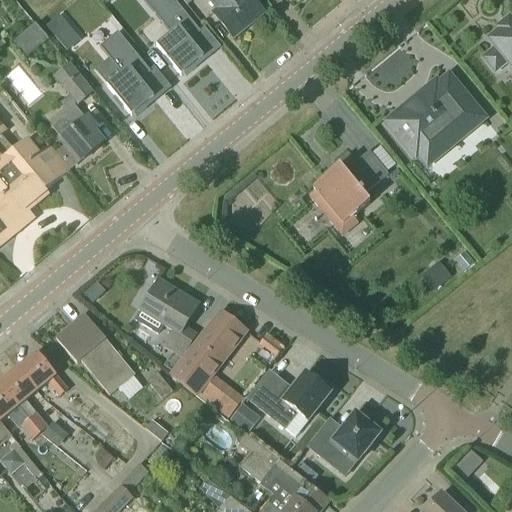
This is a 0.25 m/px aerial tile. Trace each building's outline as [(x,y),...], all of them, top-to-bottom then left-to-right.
[(265,14),(253,0),(181,0),(187,8),(196,0),(205,0),(215,12),(213,13),(233,39),(265,14)] [(195,66),(204,58),(190,42),(201,33),(183,11),(165,26),(172,35),(157,47),(165,57),(163,59),(172,69),(174,67),(182,77),(185,74),(187,77),(197,68),(195,66)] [(79,42),(59,17),(46,28),(67,52),(79,42)] [(511,24),(511,25),(509,23),(498,31),(500,34),(490,43),(496,51),(485,60),(495,73),(506,63),(511,70),(511,24)] [(27,61),(49,42),(35,26),(13,46),(27,61)] [(133,52),(115,67),(122,76),(107,88),(115,98),(113,100),(122,111),(124,109),(132,118),(135,116),(137,118),(147,109),(145,107),(154,100),(140,83),(151,74),(133,52)] [(53,78),(75,105),(77,108),(91,98),(67,68),(53,78)] [(436,83),(386,124),(416,160),(418,158),(427,168),(484,121),(449,77),(438,85),(436,83)] [(96,132),(77,108),(75,105),(48,126),(62,142),(53,149),(71,172),(102,146),(93,134),(96,132)] [(68,175),(47,149),(36,158),(26,145),(15,154),(0,135),(0,134),(2,133),(0,129),(0,163),(2,166),(35,203),(45,194),(45,193),(68,175)] [(363,197),(388,177),(370,154),(370,153),(345,174),(342,171),(332,179),(329,176),(313,190),(316,193),(309,198),(342,238),(358,225),(353,219),(370,205),(363,197)] [(0,219),(12,234),(31,218),(25,211),(35,203),(2,166),(0,163),(0,219)] [(454,261),(464,273),(474,265),(464,253),(454,261)] [(439,264),(421,278),(433,294),(451,279),(439,264)] [(159,283),(139,314),(135,321),(158,336),(163,328),(172,334),(163,349),(182,361),(196,338),(184,331),(197,309),(174,295),(175,293),(159,283)] [(92,306),(106,293),(97,284),(84,296),(92,306)] [(246,333),(222,314),(171,379),(196,398),(246,333)] [(135,378),(105,342),(85,317),(74,327),(75,329),(59,342),(57,340),(56,341),(78,367),(81,364),(110,398),(135,378)] [(37,355),(18,371),(38,395),(49,385),(60,399),(68,392),(57,379),(37,355)] [(38,395),(18,371),(0,386),(40,435),(48,428),(27,403),(38,395)] [(147,383),(163,403),(173,395),(157,375),(147,383)] [(321,382),(317,386),(305,376),(292,392),(279,382),(257,410),(285,431),(297,416),(307,424),(330,396),(328,394),(331,391),(321,382)] [(0,386),(0,385),(0,420),(6,416),(17,430),(20,427),(32,441),(40,435),(0,386)] [(80,409),(115,439),(124,430),(90,399),(80,409)] [(249,433),(260,420),(243,406),(232,419),(229,422),(247,436),(249,433)] [(380,436),(355,416),(342,432),(329,422),(307,450),(334,471),(347,456),(357,464),(380,436)] [(154,420),(146,429),(162,442),(170,433),(154,420)] [(0,445),(10,437),(0,425),(0,445)] [(319,511),(328,502),(279,463),(245,436),(238,446),(249,455),(239,468),(271,494),(276,487),(282,491),(270,507),(267,505),(261,511),(319,511)] [(9,448),(12,451),(13,450),(24,465),(23,466),(33,478),(36,476),(39,473),(15,443),(14,442),(13,440),(10,438),(7,441),(9,443),(7,445),(9,448)] [(312,485),(319,477),(301,463),(295,471),(312,485)] [(463,484),(471,476),(459,464),(451,473),(463,484)] [(95,511),(123,511),(134,501),(120,488),(113,494),(95,511)] [(458,511),(440,496),(425,511),(458,511)] [(247,511),(233,501),(222,511),(247,511)]
